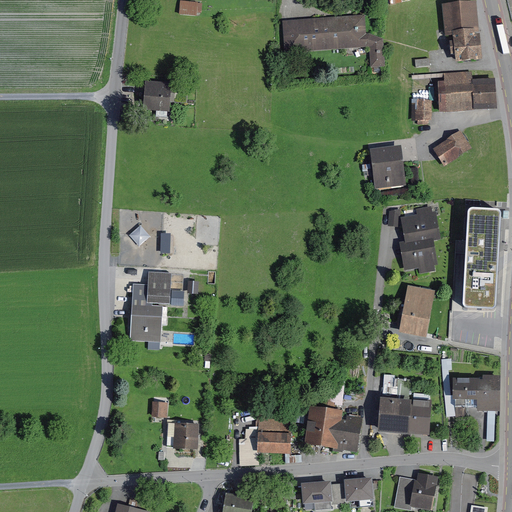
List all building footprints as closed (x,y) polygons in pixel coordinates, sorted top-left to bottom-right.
[(207,2),(182,0),(181,15),(199,16),(199,11),(206,12),(207,2)] [(475,2),(443,5),(446,37),(453,36),(455,62),(481,60),(475,2)] [(368,16),(285,22),(287,55),(372,50),(373,69),(388,68),(386,39),(369,34),(368,16)] [(496,109),(493,80),(476,82),(475,71),(439,74),(442,113),(496,109)] [(145,81),(143,110),(169,112),(171,83),(145,81)] [(434,101),(419,101),(419,124),(433,125),(434,101)] [(474,147),(461,130),(434,149),(446,166),(474,147)] [(406,186),(399,147),(369,152),(375,191),(406,186)] [(412,241),(400,244),(406,273),(443,265),(439,244),(446,243),(439,204),(406,211),(412,241)] [(400,222),(400,206),(390,206),(390,222),(400,222)] [(495,309),(501,211),(466,209),(460,308),(495,309)] [(162,230),(162,248),(171,248),(171,230),(162,230)] [(176,273),(151,271),(150,282),(133,281),(131,304),(136,304),(134,338),(164,340),(166,304),(174,305),(176,273)] [(439,292),(408,287),(400,331),(431,337),(439,292)] [(500,411),(500,376),(455,377),(455,405),(477,405),(477,411),(500,411)] [(323,401),(344,402),(345,380),(332,379),(330,396),(324,395),(323,401)] [(434,400),(387,396),(384,431),(431,435),(434,400)] [(169,404),(155,403),(154,418),(168,419),(169,404)] [(348,410),(311,405),(306,446),(361,454),(366,420),(347,418),(348,410)] [(292,453),(292,413),(262,413),(262,454),(292,453)] [(203,425),(177,423),(176,449),(201,451),(203,425)] [(401,475),(394,503),(430,511),(433,511),(442,479),(422,474),(421,480),(401,475)] [(346,501),(374,498),(372,476),(344,479),(344,483),(346,499),(346,501)] [(301,482),(302,503),(332,500),(331,484),(330,480),(301,482)] [(331,484),(332,500),(346,499),(344,483),(331,484)] [(254,511),(256,500),(227,496),(224,511),(254,511)]
